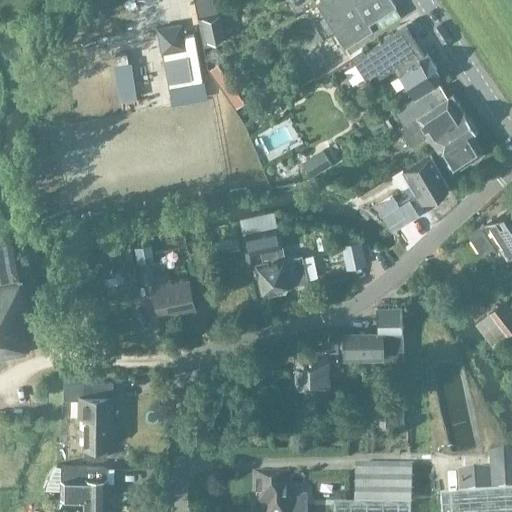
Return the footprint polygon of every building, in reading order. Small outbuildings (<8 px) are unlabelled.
[(319,0),(316,2),(346,48),(372,30),(368,23),(396,5),(392,0),(319,0)] [(205,19),(209,39),(221,36),(216,17),(205,19)] [(157,28),(161,51),(185,47),(181,24),(157,28)] [(406,27),(365,53),(362,49),(350,57),(364,78),(376,71),(380,77),(397,66),(402,73),(399,75),(405,85),(409,83),(415,93),(441,76),(427,54),(425,56),(406,27)] [(452,171),(483,151),(473,135),(477,132),(452,93),(447,96),(439,83),(395,111),(403,125),(400,127),(412,146),(429,135),(452,171)] [(309,177),(331,164),(322,149),(300,163),(309,177)] [(422,202),(448,186),(430,154),(403,170),(422,202)] [(390,178),(369,191),(380,208),(400,196),(390,178)] [(396,217),(387,226),(390,231),(409,214),(400,203),(392,210),(396,217)] [(487,221),(487,222),(468,235),(480,254),(492,246),(494,248),(505,241),(510,248),(511,247),(511,205),(492,219),(491,219),(487,221)] [(261,292),(290,286),(284,258),(282,258),(273,217),(241,224),(243,234),(245,233),(250,253),(261,250),(264,262),(255,264),(261,292)] [(352,243),(342,261),(375,280),(386,261),(352,243)] [(10,244),(0,245),(0,284),(17,281),(10,244)] [(138,288),(130,249),(100,256),(108,294),(138,288)] [(88,266),(57,273),(62,293),(93,286),(88,266)] [(153,278),(160,316),(195,308),(188,277),(170,281),(168,275),(153,278)] [(25,339),(32,338),(21,281),(0,285),(0,362),(27,357),(25,339)] [(493,345),(511,330),(511,314),(502,301),(475,322),(493,345)] [(402,333),(401,320),(401,308),(377,309),(378,333),(343,334),(343,354),(383,353),(383,361),(402,361),(403,353),(399,353),(399,333),(402,333)] [(324,361),(338,361),(337,340),(323,341),(323,349),(311,349),(311,353),(295,354),(296,390),(325,389),(324,361)] [(113,383),(84,382),(66,382),(66,401),(84,401),(84,397),(83,446),(85,446),(84,457),(87,459),(102,459),(106,457),(106,447),(107,447),(108,425),(113,425),(113,396),(113,383)] [(404,424),(404,393),(370,393),(370,423),(404,424)] [(511,511),(511,453),(488,455),(489,471),(457,473),(459,497),(441,498),(441,511),(511,511)] [(55,466),(44,489),(61,490),(61,498),(84,498),(84,511),(106,511),(107,511),(110,511),(113,508),(113,501),(110,498),(107,498),(107,478),(106,478),(106,467),(87,467),(55,466)] [(364,506),(410,507),(411,467),(364,467),(364,506)] [(287,479),(254,478),(253,511),(306,511),(306,499),(305,499),(305,500),(286,499),(287,479)]
